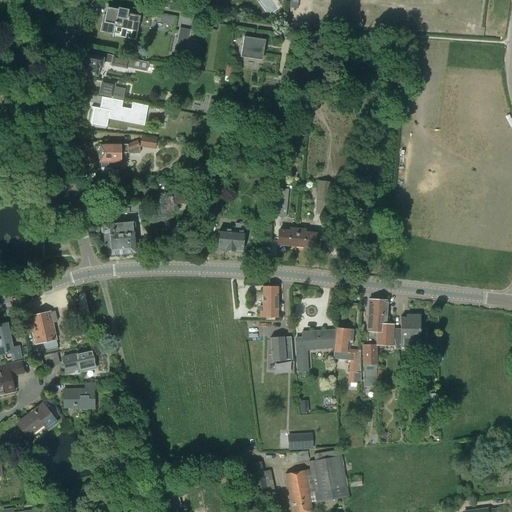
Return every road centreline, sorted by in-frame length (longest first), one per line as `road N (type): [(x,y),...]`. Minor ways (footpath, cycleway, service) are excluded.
road 1 (tertiary): [(511,302),(304,276),(99,272)]
road 2 (unclassified): [(260,456),(178,470),(155,466),(99,272)]
road 3 (residential): [(93,273),(61,136),(74,38)]
